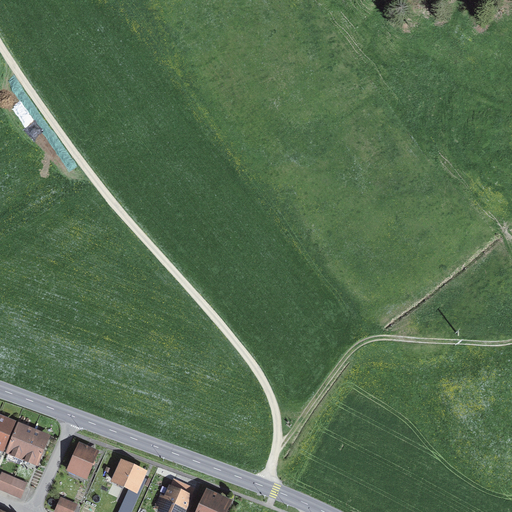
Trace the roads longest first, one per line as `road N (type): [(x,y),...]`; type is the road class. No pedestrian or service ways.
road 1 (track): [(275,453),(279,422),(263,377),(85,167),(0,43)]
road 2 (track): [(511,339),(367,338),(275,453)]
road 3 (secondary): [(316,511),(73,416)]
